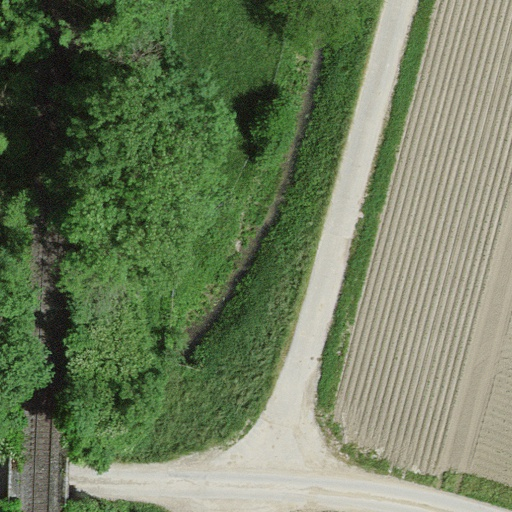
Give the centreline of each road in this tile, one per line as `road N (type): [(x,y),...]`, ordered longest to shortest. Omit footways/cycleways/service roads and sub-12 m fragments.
road 1 (track): [(248,511),(291,398),(395,0)]
road 2 (track): [(448,511),(359,492),(0,480)]
